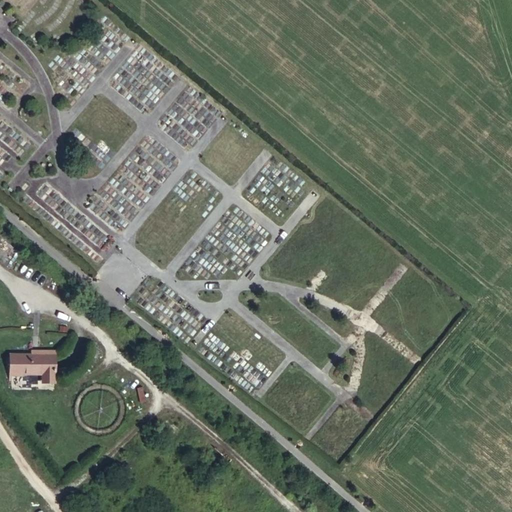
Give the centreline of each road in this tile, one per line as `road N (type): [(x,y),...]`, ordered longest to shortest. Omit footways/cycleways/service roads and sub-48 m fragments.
road 1 (track): [(0,262),(93,329),(302,511)]
road 2 (track): [(171,398),(47,511)]
